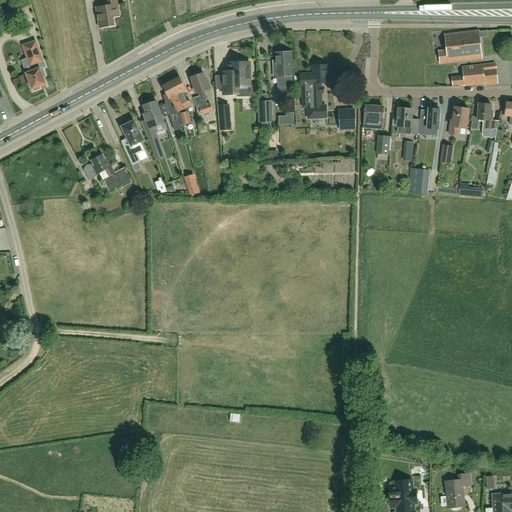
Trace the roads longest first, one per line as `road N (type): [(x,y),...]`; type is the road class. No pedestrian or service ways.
road 1 (primary): [(0,141),(210,33),(280,17),(376,13)]
road 2 (residential): [(511,95),(372,93),(376,26)]
road 3 (unclassified): [(36,326),(0,181)]
road 4 (primary): [(511,6),(376,13)]
road 5 (primary): [(376,13),(511,20)]
road 6 (track): [(156,336),(36,326)]
